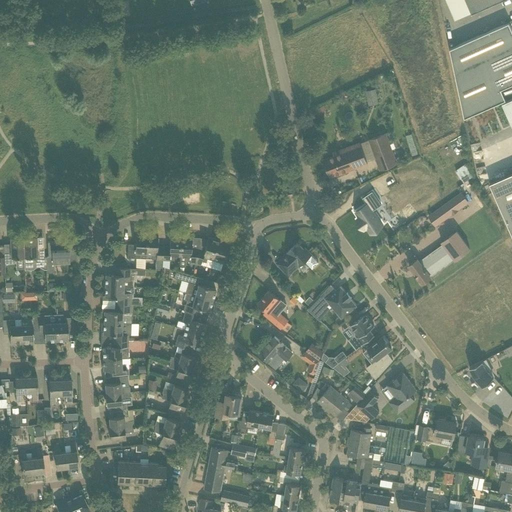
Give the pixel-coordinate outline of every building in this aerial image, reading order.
[(465,0),(472,13),(500,0),(465,0)] [(501,89),(511,84),(511,29),(509,23),(450,49),(465,118),(506,100),(501,89)] [(369,104),(379,102),(376,88),(367,90),(369,104)] [(511,98),(503,103),(511,124),(511,98)] [(347,130),(340,133),(343,139),(350,136),(347,130)] [(368,139),(380,170),(398,163),(386,132),(368,139)] [(324,160),(330,176),(366,163),(359,143),(333,153),(334,156),(324,160)] [(511,173),(489,183),(511,234),(511,173)] [(367,204),(356,212),(360,218),(357,220),(364,230),(367,228),(371,233),(382,225),(372,211),(381,205),(372,191),(363,198),(367,204)] [(429,216),(435,225),(468,201),(461,192),(429,216)] [(471,248),(457,229),(441,241),(442,243),(419,261),(417,259),(409,265),(412,269),(411,270),(413,273),(414,272),(422,284),(431,277),(430,276),(454,258),(455,259),(471,248)] [(146,254),(147,233),(136,232),(135,244),(128,243),(127,257),(145,258),(146,254)] [(158,234),(147,233),(146,254),(151,254),(151,259),(156,259),(155,268),(162,269),(162,260),(163,246),(157,246),(158,234)] [(174,255),(180,255),(181,235),(170,234),(169,247),(163,246),(162,260),(169,260),(169,259),(174,260),(174,255)] [(47,242),(48,256),(46,257),(46,260),(44,260),(44,261),(45,268),(46,268),(46,273),(54,272),(54,264),(70,263),(69,252),(72,252),(72,243),(73,243),(73,235),(57,235),(57,241),(47,242)] [(185,260),(190,261),(189,263),(195,264),(198,248),(191,248),(192,236),(181,235),(180,255),(185,256),(185,260)] [(36,236),(23,237),(24,257),(24,261),(44,260),(44,245),(43,245),(43,246),(37,246),(36,236)] [(4,245),(4,257),(4,263),(16,263),(15,257),(24,257),(23,237),(10,237),(11,247),(4,248),(4,245)] [(210,267),(219,240),(208,237),(204,250),(198,248),(195,264),(200,265),(201,261),(206,262),(211,264),(210,267)] [(219,240),(210,267),(221,270),(220,272),(226,273),(231,256),(226,254),(229,243),(219,240)] [(287,253),(277,263),(288,275),(298,266),(299,266),(304,261),(312,269),(319,262),(305,248),(303,249),(297,243),(287,253)] [(136,280),(137,268),(128,268),(116,267),(116,274),(106,274),(105,285),(123,286),(133,286),(133,280),(136,280)] [(174,276),(173,277),(182,280),(186,281),(185,285),(184,291),(212,300),(215,289),(201,284),(196,283),(198,277),(191,275),(175,270),(174,276)] [(56,285),(53,282),(49,283),(48,285),(48,290),(54,290),(55,289),(56,285)] [(341,317),(355,305),(340,287),(336,291),(331,284),(308,309),(316,317),(329,302),(341,317)] [(133,287),(133,286),(123,286),(105,285),(105,296),(116,297),(116,304),(132,304),(142,305),(142,297),(132,296),(133,292),(134,292),(134,287),(133,287)] [(269,290),(258,303),(266,310),(263,314),(281,329),(282,328),(286,332),(292,325),(287,322),(288,321),(279,313),(286,304),(281,300),(269,290)] [(184,299),(187,300),(184,310),(185,311),(198,314),(200,308),(209,311),(212,300),(183,291),(183,292),(186,292),(184,299)] [(289,300),(294,305),(299,300),(297,299),(293,295),(289,300)] [(104,322),(128,323),(131,323),(132,304),(116,304),(116,311),(104,310),(104,322)] [(187,323),(185,329),(202,334),(205,323),(196,321),(198,314),(185,311),(182,321),(187,323)] [(68,330),(73,330),(73,317),(63,317),(63,314),(55,314),(55,318),(55,322),(56,340),(68,340),(68,330)] [(349,339),(357,349),(374,335),(369,330),(374,326),(365,314),(351,325),(357,333),(349,339)] [(21,319),(21,325),(22,343),(27,342),(28,344),(33,343),(33,331),(39,331),(39,315),(32,315),(32,318),(21,319)] [(55,322),(55,318),(44,318),(44,315),(39,315),(39,331),(44,331),(45,341),(56,340),(55,322)] [(3,326),(3,333),(10,333),(10,344),(16,344),(16,343),(22,343),(21,325),(15,325),(15,319),(9,319),(3,320),(3,326)] [(112,334),(113,340),(128,340),(132,340),(132,337),(128,337),(128,334),(131,334),(131,323),(128,323),(104,322),(102,322),(101,331),(103,331),(103,333),(112,334)] [(199,345),(202,334),(185,329),(183,335),(179,334),(175,345),(188,349),(189,342),(199,345)] [(269,361),(271,363),(273,363),(276,360),(276,358),(274,355),(277,352),(286,359),(292,352),(283,345),(284,344),(275,336),(259,354),(269,361)] [(366,367),(375,379),(393,360),(387,352),(392,348),(383,337),(368,349),(376,359),(366,367)] [(103,347),(103,358),(128,358),(128,347),(128,340),(113,340),(113,346),(103,347)] [(154,340),(151,347),(159,349),(161,342),(154,340)] [(315,373),(321,360),(307,350),(301,357),(310,363),(308,370),(315,373)] [(342,351),(335,357),(335,359),(338,363),(347,356),(342,351)] [(195,357),(181,353),(179,358),(171,355),(169,361),(192,367),(195,357)] [(121,365),(121,358),(128,358),(103,358),(103,370),(110,370),(110,376),(104,377),(115,376),(127,375),(129,375),(129,369),(126,369),(126,365),(121,365)] [(486,360),(486,359),(470,367),(474,376),(483,386),(494,377),(489,371),(491,370),(486,360)] [(193,368),(192,367),(169,361),(170,361),(169,366),(177,369),(176,374),(190,379),(193,368)] [(401,413),(417,400),(412,394),(418,389),(405,372),(389,385),(398,395),(391,401),(401,413)] [(129,386),(127,375),(115,376),(116,382),(105,383),(106,394),(130,391),(129,386)] [(26,376),(15,377),(16,401),(21,401),(21,392),(26,392),(26,376)] [(37,376),(26,376),(26,392),(32,391),(32,400),(38,400),(37,376)] [(298,377),(293,383),(303,392),(308,385),(298,377)] [(60,394),(60,379),(49,379),(50,403),(55,403),(55,395),(60,394)] [(71,379),(60,379),(60,394),(66,394),(66,403),(72,403),(71,379)] [(148,379),(147,388),(156,390),(157,381),(148,379)] [(0,404),(6,404),(6,408),(10,408),(10,395),(6,396),(5,390),(4,391),(2,383),(0,383),(0,404)] [(317,401),(327,408),(340,393),(330,385),(329,386),(325,383),(320,389),(324,392),(317,401)] [(172,389),(163,386),(162,392),(185,399),(188,388),(173,384),(172,389)] [(348,394),(358,403),(365,394),(354,386),(348,394)] [(147,395),(147,396),(153,398),(155,391),(153,390),(148,389),(147,395)] [(372,405),(379,397),(371,390),(357,405),(373,419),(379,412),(372,405)] [(130,391),(106,394),(105,394),(106,405),(118,404),(118,410),(127,409),(127,405),(132,404),(131,396),(129,396),(129,392),(130,392),(130,391)] [(186,399),(185,399),(162,392),(163,392),(161,397),(170,400),(168,405),(177,408),(183,410),(186,399)] [(234,393),(233,395),(227,394),(225,402),(218,401),(216,416),(217,416),(217,418),(222,419),(223,417),(227,418),(229,412),(239,414),(242,397),(240,396),(240,395),(234,393)] [(349,400),(340,393),(327,408),(336,416),(343,408),(347,411),(352,405),(348,402),(349,400)] [(108,417),(110,428),(134,425),(134,420),(123,421),(123,416),(128,415),(127,409),(118,410),(119,416),(108,417)] [(249,414),(243,413),(240,432),(246,433),(247,428),(246,428),(246,425),(253,426),(253,424),(259,425),(262,412),(249,410),(249,414)] [(274,445),(275,438),(278,422),(273,421),(274,414),(262,412),(259,425),(265,427),(265,429),(271,430),(271,432),(270,432),(268,443),(274,445)] [(11,414),(11,426),(20,425),(19,413),(11,414)] [(19,413),(20,425),(28,425),(28,413),(19,413)] [(180,421),(166,417),(164,422),(156,420),(154,425),(155,425),(177,432),(180,421)] [(443,435),(453,437),(456,421),(438,418),(436,428),(428,426),(426,440),(441,443),(443,435)] [(284,440),(287,424),(278,422),(275,438),(284,440)] [(46,434),(55,433),(53,423),(44,424),(46,434)] [(44,434),(42,425),(35,426),(36,435),(44,434)] [(134,426),(134,425),(110,428),(109,428),(110,439),(125,438),(124,432),(133,431),(140,430),(139,425),(134,426)] [(178,432),(177,432),(155,425),(154,431),(162,433),(159,445),(173,449),(174,443),(175,443),(178,432)] [(352,429),(349,441),(369,445),(371,433),(370,432),(371,428),(363,426),(362,431),(352,429)] [(472,465),(487,468),(490,447),(483,446),(484,438),(469,436),(466,451),(474,452),(472,465)] [(371,467),(372,464),(383,465),(384,461),(380,460),(373,459),(374,453),(368,452),(369,445),(349,441),(347,454),(359,455),(358,461),(365,462),(364,468),(363,475),(362,480),(368,481),(369,481),(371,467)] [(75,442),(70,442),(71,451),(65,452),(67,467),(78,465),(75,442)] [(233,443),(231,454),(246,457),(246,454),(255,456),(257,447),(233,443)] [(59,444),(53,444),(56,468),(67,467),(65,452),(60,452),(59,444)] [(290,453),(289,459),(303,461),(305,449),(289,446),(288,453),(290,453)] [(212,447),(209,464),(225,467),(233,469),(235,461),(226,459),(228,449),(212,447)] [(32,458),(34,473),(45,472),(42,448),(36,449),(37,457),(32,458)] [(23,474),(34,473),(32,458),(26,458),(25,450),(20,451),(23,474)] [(511,452),(499,451),(496,467),(508,469),(505,480),(502,480),(499,491),(511,493),(511,452)] [(301,474),(303,461),(289,459),(288,465),(285,465),(284,470),(277,469),(276,475),(292,478),(293,473),(301,474)] [(117,482),(121,482),(122,461),(118,460),(117,467),(113,467),(112,479),(117,480),(117,482)] [(122,461),(121,482),(125,482),(125,484),(130,485),(131,461),(122,461)] [(130,485),(138,485),(139,461),(131,461),(130,485)] [(140,461),(139,461),(138,485),(139,485),(139,483),(147,483),(147,485),(148,462),(148,464),(140,464),(140,461)] [(147,485),(156,486),(157,462),(148,462),(147,485)] [(158,462),(157,462),(156,486),(157,483),(165,484),(166,465),(157,465),(158,462)] [(448,462),(444,466),(449,471),(453,467),(448,462)] [(220,491),(225,467),(209,464),(204,488),(220,491)] [(443,481),(453,482),(453,472),(444,472),(443,481)] [(286,489),(285,495),(299,497),(301,485),(291,483),(292,478),(276,475),(276,481),(284,482),(283,489),(286,489)] [(340,499),(344,499),(347,480),(343,480),(344,478),(334,476),(330,499),(340,500),(340,499)] [(474,478),(472,488),(482,490),(484,480),(474,478)] [(358,502),(359,499),(362,483),(357,482),(358,480),(347,479),(347,480),(344,499),(343,501),(353,503),(354,501),(358,502)] [(378,493),(380,485),(380,484),(372,483),(371,489),(366,488),(367,486),(368,481),(362,480),(362,483),(359,499),(363,500),(363,501),(364,501),(363,505),(376,507),(378,493)] [(388,509),(391,492),(385,491),(386,486),(380,485),(378,493),(376,507),(388,509)] [(250,496),(239,493),(224,489),(221,500),(241,505),(246,506),(247,507),(250,496)] [(433,492),(432,497),(430,511),(431,511),(448,511),(448,510),(442,508),(443,506),(437,505),(439,493),(433,492)] [(408,496),(402,494),(399,511),(404,511),(411,511),(414,499),(408,498),(408,496)] [(71,496),(56,503),(60,511),(84,511),(89,510),(82,495),(72,499),(71,496)] [(297,510),(299,497),(285,495),(284,501),(281,500),(280,507),(297,510)] [(414,499),(411,511),(424,511),(427,499),(420,498),(420,500),(414,499)] [(203,509),(202,511),(221,511),(221,510),(223,510),(225,503),(213,501),(201,499),(199,508),(203,509)] [(466,511),(468,502),(462,501),(461,509),(455,508),(454,511),(448,510),(448,511),(466,511)] [(475,511),(472,511),(474,503),(468,502),(466,511),(475,511)]
